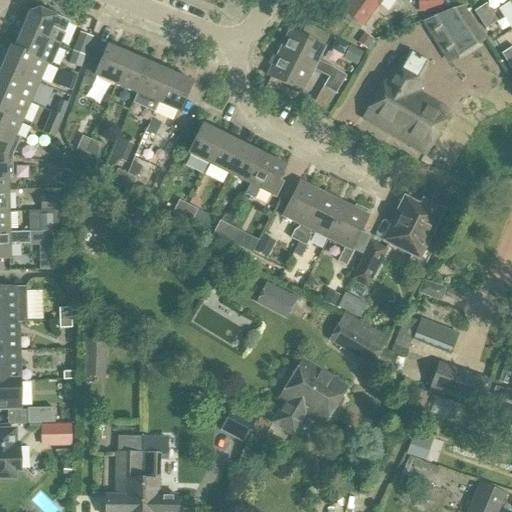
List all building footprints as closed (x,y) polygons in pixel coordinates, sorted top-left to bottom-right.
[(349,0),(342,11),(361,25),(376,4),(377,5),(380,0),(349,0)] [(441,0),(418,0),(419,13),(442,11),(441,0)] [(491,13),(486,4),(474,12),(480,20),(491,13)] [(480,32),(462,7),(436,17),(457,48),(480,32)] [(23,29),(59,45),(69,23),(39,10),(29,14),(23,29)] [(480,20),(485,29),(497,22),(491,13),(480,20)] [(14,49),(47,64),(50,66),(59,45),(23,29),(14,49)] [(277,53),(313,70),(324,47),(289,29),(277,53)] [(115,86),(128,55),(107,46),(94,77),(115,86)] [(2,68),(38,83),(47,64),(14,49),(10,47),(2,68)] [(511,47),(501,54),(507,63),(511,59),(511,47)] [(313,70),(277,53),(266,76),(301,93),(313,70)] [(77,54),(73,65),(80,68),(84,57),(77,54)] [(128,55),(115,86),(136,95),(149,64),(128,55)] [(136,95),(132,104),(153,113),(157,104),(170,73),(149,64),(136,95)] [(0,71),(0,89),(30,102),(38,83),(2,68),(0,71)] [(416,93),(421,84),(394,68),(364,118),(425,154),(450,113),(416,93)] [(334,69),(328,78),(341,85),(346,76),(334,69)] [(170,73),(157,104),(178,113),(192,83),(170,73)] [(70,74),(64,89),(71,92),(77,77),(70,74)] [(328,78),(323,87),(336,94),(341,85),(328,78)] [(0,114),(21,124),(30,102),(0,89),(0,114)] [(63,117),(50,112),(41,133),(55,139),(56,135),(63,117)] [(21,124),(0,114),(0,154),(12,157),(20,138),(15,136),(21,124)] [(82,137),(76,150),(86,154),(91,141),(98,125),(90,122),(84,138),(82,137)] [(208,165),(223,135),(202,125),(187,155),(208,165)] [(223,135),(208,165),(228,176),(243,146),(223,135)] [(91,141),(86,154),(95,158),(101,145),(91,141)] [(228,176),(249,186),(264,156),(243,146),(228,176)] [(0,191),(8,191),(8,176),(12,176),(12,157),(0,154),(0,191)] [(249,186),(244,195),(254,200),(259,191),(270,196),(275,199),(283,183),(278,180),(285,166),(264,156),(249,186)] [(120,187),(126,175),(117,170),(110,183),(120,187)] [(65,171),(58,183),(69,188),(76,176),(65,171)] [(126,175),(120,187),(129,192),(135,179),(126,175)] [(290,239),(298,243),(322,194),(299,182),(282,217),(299,225),(298,229),(294,230),(290,239)] [(0,212),(9,213),(8,191),(0,191),(0,212)] [(327,239),(344,204),(322,194),(298,243),(293,254),(300,258),(310,238),(309,234),(310,231),(327,239)] [(56,198),(41,198),(41,210),(57,210),(56,198)] [(181,219),(188,206),(178,201),(172,214),(181,219)] [(385,241),(418,257),(440,212),(424,204),(421,209),(405,201),(385,241)] [(344,204),(327,239),(344,247),(337,262),(346,267),(353,251),(351,250),(368,216),(365,215),(367,211),(355,206),(353,209),(344,204)] [(188,206),(181,219),(190,223),(197,211),(188,206)] [(0,233),(9,233),(9,213),(0,212),(0,233)] [(40,232),(52,232),(51,216),(40,216),(40,232)] [(213,234),(222,239),(228,226),(219,222),(213,234)] [(238,231),(228,226),(222,239),(231,244),(238,231)] [(9,233),(0,233),(0,260),(10,260),(10,245),(30,244),(29,233),(9,233)] [(245,234),(239,247),(252,254),(259,241),(245,234)] [(267,259),(275,243),(263,236),(254,252),(267,259)] [(352,280),(367,287),(385,251),(370,243),(352,280)] [(46,313),(45,283),(27,284),(28,314),(46,313)] [(0,289),(0,322),(17,322),(17,323),(26,323),(25,289),(0,289)] [(239,333),(251,314),(214,290),(202,309),(239,333)] [(365,307),(343,295),(336,309),(358,320),(365,307)] [(59,321),(71,321),(71,308),(58,309),(59,321)] [(393,345),(395,346),(407,351),(412,340),(450,355),(458,334),(406,313),(393,345)] [(327,342),(371,368),(388,340),(344,314),(327,342)] [(59,321),(59,329),(71,329),(71,321),(59,321)] [(0,352),(18,352),(17,323),(17,322),(0,322),(0,352)] [(83,359),(83,378),(105,379),(105,360),(106,341),(84,341),(83,359)] [(0,382),(19,382),(18,352),(0,352),(0,382)] [(293,438),(306,416),(324,427),(347,388),(301,361),(297,369),(280,400),(286,404),(273,425),(293,438)] [(440,364),(431,389),(469,403),(481,407),(490,382),(478,378),(440,364)] [(75,372),(63,373),(63,381),(75,380),(75,372)] [(0,409),(19,409),(19,382),(0,382),(0,409)] [(423,410),(429,396),(415,390),(409,404),(423,410)] [(511,392),(507,391),(498,413),(511,418),(511,392)] [(54,409),(26,410),(27,424),(54,423),(54,409)] [(219,432),(243,445),(254,424),(231,411),(219,432)] [(71,445),(70,424),(48,425),(49,446),(71,445)] [(0,479),(14,479),(14,472),(19,472),(18,445),(16,445),(15,431),(0,430),(0,479)] [(413,433),(406,458),(424,464),(432,439),(413,433)] [(141,511),(141,481),(142,481),(143,453),(139,453),(139,439),(116,439),(115,497),(106,497),(105,511),(141,511)] [(143,453),(142,481),(141,481),(141,511),(176,511),(177,497),(159,497),(159,481),(160,454),(143,453)] [(168,455),(169,469),(184,469),(184,454),(168,455)] [(433,486),(438,469),(414,461),(408,478),(433,486)] [(498,511),(505,495),(485,488),(478,485),(468,511),(498,511)]
